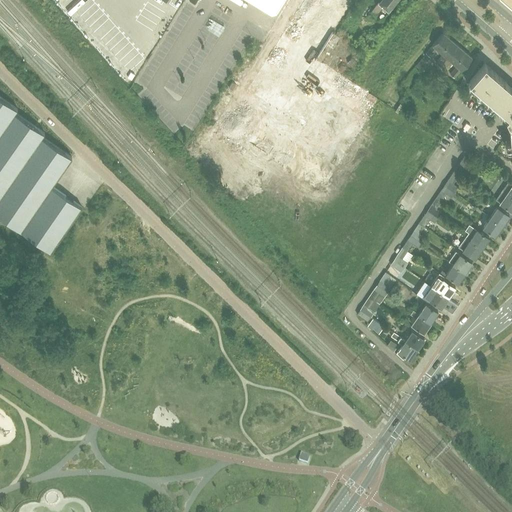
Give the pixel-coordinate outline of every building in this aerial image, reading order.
[(182,3),(178,0),(171,0),(166,7),(175,13),(182,3)] [(252,0),(268,10),(271,11),(276,10),(282,0),(252,0)] [(379,0),(371,11),(376,15),(384,5),(388,8),(394,0),(379,0)] [(443,32),(426,52),(430,56),(437,48),(440,51),(451,38),(443,32)] [(443,54),(436,61),(440,65),(458,45),(451,38),(440,51),(443,54)] [(458,45),(440,65),(444,68),(451,61),(454,63),(465,51),(458,45)] [(457,66),(450,73),(454,77),(472,57),(465,51),(454,63),(457,66)] [(511,87),(485,63),(470,81),(508,114),(506,117),(508,122),(511,122),(511,87)] [(0,215),(51,251),(82,207),(52,186),(72,157),(42,136),(45,133),(15,112),(18,109),(0,96),(0,215)] [(461,160),(461,161),(472,168),(473,167),(474,166),(475,164),(473,162),(468,159),(464,156),(461,160)] [(471,169),(472,168),(461,161),(457,166),(458,167),(462,170),(468,174),(470,171),(471,169)] [(444,186),(455,193),(459,187),(453,183),(458,176),(453,173),(444,186)] [(511,179),(510,178),(502,189),(511,195),(511,179)] [(452,198),(455,193),(444,186),(436,198),(441,201),(446,194),(452,198)] [(511,210),(511,195),(502,189),(500,193),(504,196),(500,202),(511,210)] [(436,208),(441,201),(436,198),(427,210),(438,218),(442,212),(436,208)] [(509,214),(501,209),(497,206),(490,217),(502,225),(509,214)] [(435,223),(438,218),(427,210),(419,223),(425,227),(430,219),(435,223)] [(495,235),(502,225),(490,217),(483,227),(495,235)] [(420,233),(425,227),(419,223),(411,235),(421,243),(425,237),(420,233)] [(489,237),(481,231),(477,228),(473,234),(469,231),(465,236),(482,247),(489,237)] [(418,247),(421,243),(411,235),(403,247),(408,251),(413,244),(418,247)] [(475,257),(482,247),(465,236),(458,246),(475,257)] [(404,258),(408,251),(403,247),(394,260),(405,267),(409,261),(404,258)] [(465,272),(472,261),(456,251),(449,261),(452,264),(465,272)] [(401,272),(405,267),(394,260),(386,272),(391,276),(396,269),(401,272)] [(458,282),(465,272),(452,264),(445,274),(458,282)] [(387,283),(391,276),(386,272),(377,285),(388,292),(392,286),(387,283)] [(439,272),(431,284),(435,288),(448,297),(455,286),(447,281),(443,278),(444,276),(439,272)] [(425,281),(416,293),(428,301),(429,299),(441,307),(448,297),(435,288),(431,284),(430,285),(425,281)] [(385,297),(388,292),(377,285),(369,297),(374,301),(380,294),(385,297)] [(370,308),(374,301),(369,297),(360,309),(371,317),(375,311),(370,308)] [(438,311),(430,305),(426,302),(418,313),(431,321),(438,311)] [(368,322),(371,317),(360,309),(357,314),(368,322)] [(431,321),(418,313),(413,309),(411,313),(416,317),(411,323),(424,332),(431,321)] [(368,326),(368,327),(371,329),(371,330),(372,330),(372,329),(372,328),(373,329),(378,334),(379,334),(384,326),(373,318),(370,322),(368,325),(368,326)] [(424,338),(416,332),(412,329),(405,340),(417,348),(424,338)] [(417,348),(405,340),(394,332),(391,336),(402,344),(398,350),(396,353),(403,359),(405,355),(410,359),(417,348)] [(310,457),(301,454),(299,461),(307,464),(310,457)]
